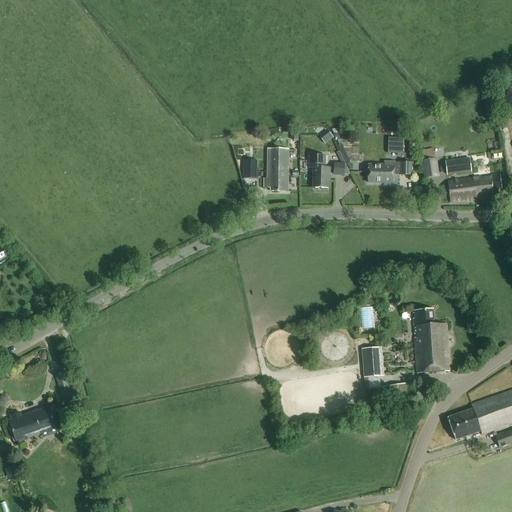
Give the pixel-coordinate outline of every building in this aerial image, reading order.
[(433,149),(420,151),(423,178),(439,176),(437,158),(434,158),(433,149)] [(288,191),(289,152),(289,151),(268,151),(268,179),(264,179),(264,187),(271,187),(271,191),(288,191)] [(326,157),(310,157),(310,171),(315,171),(315,190),(331,190),(331,179),(332,178),(332,170),(326,170),(326,157)] [(469,159),(446,162),(448,176),(471,173),(469,159)] [(244,160),(243,178),(257,179),(257,161),(244,160)] [(369,185),(385,185),(385,187),(394,187),(394,177),(411,176),(410,162),(394,163),(394,162),(384,162),(384,165),(368,165),(369,185)] [(345,165),(334,164),(334,175),(345,176),(345,165)] [(494,191),(503,190),(501,177),(449,183),(452,205),(473,202),(472,198),(478,197),(478,199),(484,199),(484,196),(495,195),(494,191)] [(416,375),(419,375),(451,373),(448,326),(435,327),(434,310),(415,311),(417,338),(414,338),(416,375)] [(382,347),(361,349),(364,378),(384,376),(382,347)] [(72,383),(67,365),(61,366),(63,373),(55,375),(59,387),(72,383)] [(407,384),(382,387),(384,405),(409,402),(407,384)] [(511,390),(471,404),(472,409),(447,418),(454,441),(480,432),(481,435),(511,424),(511,390)] [(27,438),(57,428),(50,409),(22,419),(20,415),(12,418),(13,421),(10,422),(18,445),(28,441),(27,438)] [(511,429),(495,436),(500,448),(511,443),(511,429)] [(5,470),(8,479),(16,476),(14,467),(5,470)]
